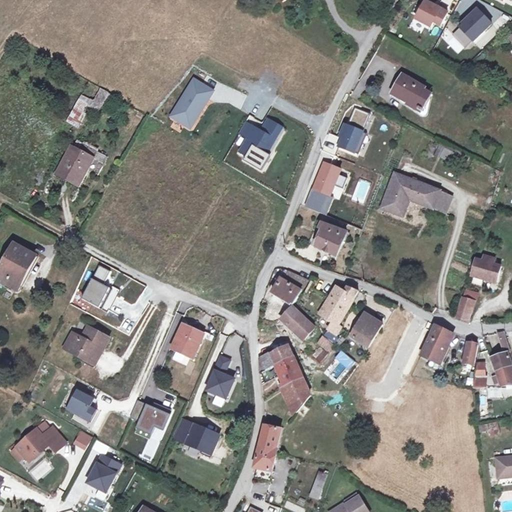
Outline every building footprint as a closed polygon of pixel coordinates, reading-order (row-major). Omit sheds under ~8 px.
[(447,10),(428,0),(423,0),(414,18),(429,26),(432,20),(440,24),(447,10)] [(490,22),(476,8),(459,24),(473,39),(490,22)] [(424,87),(401,74),(391,93),(420,109),(429,92),(423,89),(424,87)] [(214,91),(195,79),(172,116),(191,128),(214,91)] [(94,101),(81,94),(65,121),(79,128),(90,108),(97,112),(101,105),(106,108),(114,95),(101,88),(94,101)] [(279,127),(268,121),(262,132),(246,124),(241,134),(248,137),(240,152),(247,155),(245,159),(261,167),(268,155),(265,154),(279,127)] [(85,127),(81,135),(93,142),(97,135),(85,127)] [(70,129),(52,160),(75,172),(85,154),(93,142),(81,135),(70,129)] [(459,147),(443,139),(437,154),(452,161),(459,147)] [(104,148),(93,142),(85,154),(96,161),(104,148)] [(50,164),(73,176),(75,172),(52,160),(50,164)] [(394,180),(404,184),(407,179),(397,174),(394,180)] [(394,180),(383,208),(404,217),(411,201),(435,211),(442,193),(407,179),(404,184),(394,180)] [(315,189),(307,205),(321,211),(329,194),(315,189)] [(446,216),(454,198),(442,193),(435,211),(446,216)] [(335,198),(329,194),(321,211),(328,214),(335,198)] [(323,230),(315,247),(337,257),(345,238),(347,233),(323,224),(321,229),(323,230)] [(10,240),(0,257),(0,275),(13,283),(30,251),(10,240)] [(479,259),(475,275),(499,280),(503,265),(479,259)] [(108,272),(99,268),(83,300),(101,308),(111,288),(102,284),(108,272)] [(283,273),(273,272),(271,274),(269,279),(266,285),(274,289),(272,292),(293,305),(302,291),(307,280),(297,274),(288,270),(286,273),(282,279),(280,278),(283,273)] [(338,287),(328,303),(348,310),(359,290),(348,285),(345,290),(338,287)] [(465,288),(463,294),(477,299),(479,293),(465,288)] [(466,297),(459,318),(469,321),(476,299),(466,297)] [(348,310),(328,303),(323,310),(322,312),(335,323),(331,331),(339,336),(343,328),(343,327),(340,324),(348,310)] [(316,326),(294,307),(288,313),(284,318),(305,338),(316,326)] [(365,313),(351,335),(369,347),(384,325),(365,313)] [(71,328),(63,343),(89,357),(97,342),(102,344),(108,334),(86,322),(80,333),(71,328)] [(206,335),(184,324),(172,348),(194,358),(206,335)] [(437,325),(423,356),(432,359),(442,363),(449,345),(454,334),(437,325)] [(511,350),(506,333),(506,331),(499,332),(505,351),(511,350)] [(331,342),(323,336),(318,341),(327,348),(331,342)] [(470,341),(465,362),(475,364),(480,344),(470,341)] [(94,360),(102,344),(97,342),(89,357),(94,360)] [(442,363),(432,359),(429,365),(444,371),(448,361),(446,360),(451,346),(449,345),(442,363)] [(272,354),(276,364),(295,355),(290,346),(272,354)] [(506,354),(494,357),(498,370),(511,366),(508,353),(506,354)] [(260,357),(261,371),(276,364),(272,354),(260,357)] [(295,355),(276,364),(261,371),(262,377),(279,370),(285,384),(302,372),(295,355)] [(231,360),(221,356),(206,391),(226,399),(235,379),(225,375),(231,360)] [(476,378),(475,387),(487,387),(486,363),(479,363),(476,378)] [(511,366),(498,370),(499,373),(494,375),(496,382),(501,381),(503,386),(511,382),(511,366)] [(296,410),(310,393),(302,372),(285,384),(296,410)] [(93,399),(76,391),(67,409),(91,420),(97,407),(90,403),(93,399)] [(169,414),(139,402),(133,417),(140,420),(137,428),(151,433),(154,425),(164,429),(169,414)] [(218,435),(184,421),(176,440),(211,453),(218,435)] [(499,428),(498,422),(483,424),(484,430),(499,428)] [(66,444),(52,425),(43,432),(37,424),(4,448),(18,467),(46,446),(52,454),(66,444)] [(265,425),(263,436),(261,445),(276,448),(280,428),(265,425)] [(91,437),(82,432),(76,444),(85,448),(91,437)] [(276,448),(261,445),(256,466),(274,470),(277,449),(276,448)] [(121,465),(102,455),(88,483),(107,493),(121,465)] [(511,457),(501,459),(504,480),(511,478),(511,457)] [(330,474),(323,472),(314,495),(321,498),(330,474)] [(373,511),(363,495),(350,503),(349,501),(332,511),(373,511)]
